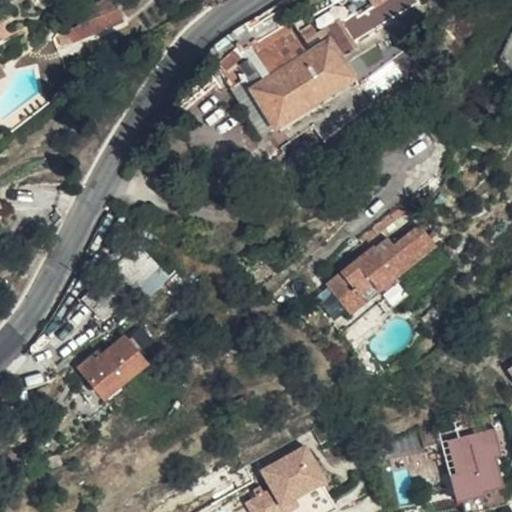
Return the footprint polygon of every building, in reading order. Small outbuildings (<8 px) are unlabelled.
[(116,0),(111,0),(99,5),(103,17),(94,21),(58,35),(62,47),(125,26),(116,0)] [(250,87),(275,129),(355,78),(342,56),(357,46),(354,40),(418,0),(421,0),(433,11),(443,0),(369,0),(374,7),(358,15),(356,12),(351,14),(318,34),(311,24),(298,32),(291,22),(246,50),(247,55),(219,72),(229,87),(257,69),(263,78),(250,87)] [(103,17),(99,5),(89,9),(94,21),(103,17)] [(0,25),(15,16),(9,6),(0,10),(0,25)] [(421,61),(410,47),(363,82),(373,97),(421,61)] [(261,138),(275,129),(250,87),(263,78),(257,69),(229,87),(261,138)] [(438,182),(429,168),(388,208),(395,219),(438,182)] [(326,285),(340,303),(354,291),(358,295),(372,284),(377,292),(435,247),(420,226),(394,245),(389,239),(374,250),(372,248),(326,285)] [(129,281),(134,285),(154,265),(136,245),(80,298),(98,319),(105,313),(115,299),(129,281)] [(105,313),(134,285),(129,281),(115,299),(105,313)] [(354,291),(340,303),(349,314),(377,292),(372,284),(358,295),(354,291)] [(125,340),(101,359),(98,355),(82,369),(106,397),(144,364),(125,340)] [(471,408),(431,433),(458,478),(453,481),(467,504),(491,490),(488,486),(506,475),(491,449),(495,446),(471,408)] [(375,433),(362,410),(349,417),(360,440),(375,433)] [(318,440),(272,463),(291,498),(337,475),(318,440)] [(337,475),(291,498),(298,511),(319,511),(348,498),(337,475)] [(483,511),(499,502),(491,490),(467,504),(472,511),(483,511)]
